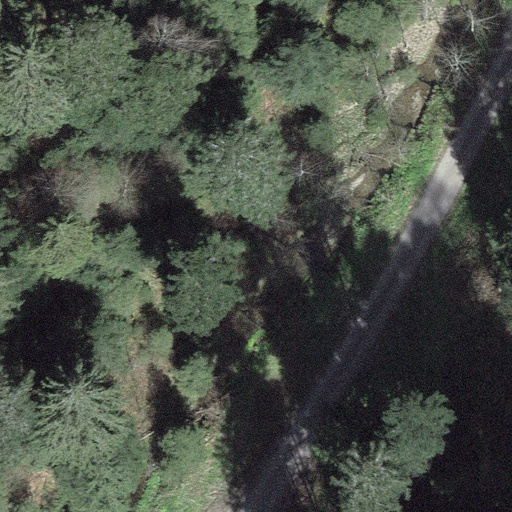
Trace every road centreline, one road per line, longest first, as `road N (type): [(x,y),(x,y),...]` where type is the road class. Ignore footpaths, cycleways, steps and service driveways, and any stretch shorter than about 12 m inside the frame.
road 1 (track): [(309,387),(511,30)]
road 2 (track): [(230,511),(309,387)]
road 3 (track): [(290,511),(309,387)]
